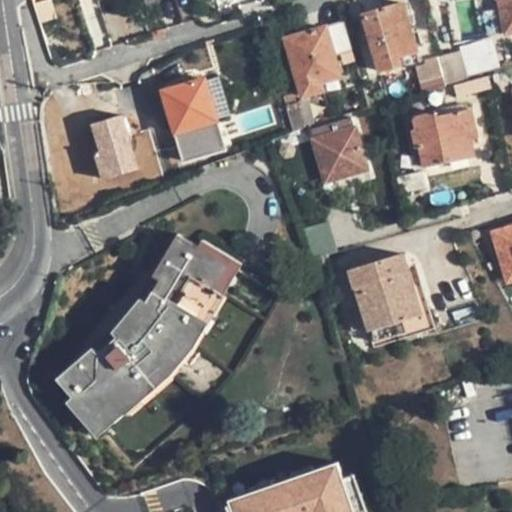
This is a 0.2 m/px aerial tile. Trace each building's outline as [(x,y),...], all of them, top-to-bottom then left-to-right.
[(511,0),(500,0),(507,32),(511,31),(511,0)] [(380,70),(420,58),(405,5),(365,16),(380,70)] [(325,84),(342,79),(341,76),(337,54),(352,50),(345,25),(330,29),(329,26),(287,38),(303,96),(326,90),(325,84)] [(462,49),(457,51),(464,80),(469,79),(462,49)] [(437,55),(441,68),(446,85),(464,80),(457,51),(437,55)] [(136,70),(134,64),(119,68),(120,74),(136,70)] [(419,74),(424,92),(446,85),(441,68),(419,74)] [(344,85),(342,79),(325,84),(326,90),(344,85)] [(164,93),(183,154),(185,161),(225,149),(205,80),(164,93)] [(297,109),(288,112),(294,132),(303,128),(297,109)] [(478,129),(477,129),(473,110),(437,116),(435,112),(415,117),(417,130),(414,132),(417,149),(421,149),(424,167),(475,157),(472,139),(480,137),(478,129)] [(367,169),(351,114),(311,126),(327,180),(367,169)] [(511,227),(489,234),(491,244),(498,243),(508,281),(511,279),(511,227)] [(126,328),(98,353),(92,347),(58,378),(96,422),(118,403),(120,405),(160,368),(180,347),(216,293),(214,291),(230,265),(179,234),(155,275),(162,279),(151,296),(126,328)] [(354,267),(358,286),(408,272),(404,253),(354,267)] [(358,286),(371,330),(390,325),(422,317),(412,286),(408,272),(358,286)] [(435,316),(422,317),(390,325),(371,330),(374,340),(376,349),(440,333),(435,316)] [(357,511),(339,458),(231,496),(236,511),(357,511)]
